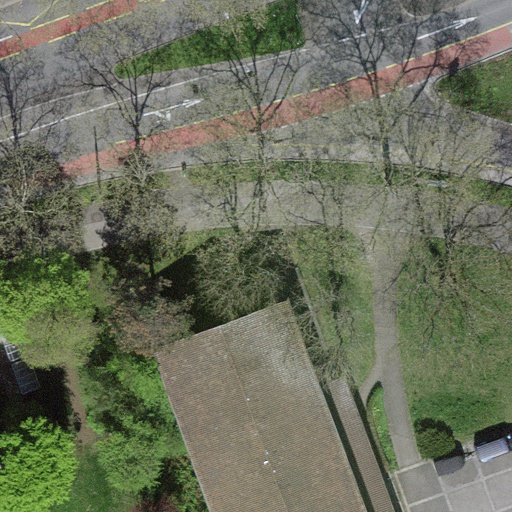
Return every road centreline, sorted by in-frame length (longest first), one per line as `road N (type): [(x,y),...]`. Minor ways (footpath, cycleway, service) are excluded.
road 1 (residential): [(4,141),(237,120),(395,119)]
road 2 (secondary): [(4,141),(145,97),(356,60)]
road 3 (secondary): [(226,0),(0,80)]
road 4 (secondary): [(356,60),(511,7)]
road 5 (residential): [(395,119),(511,155)]
